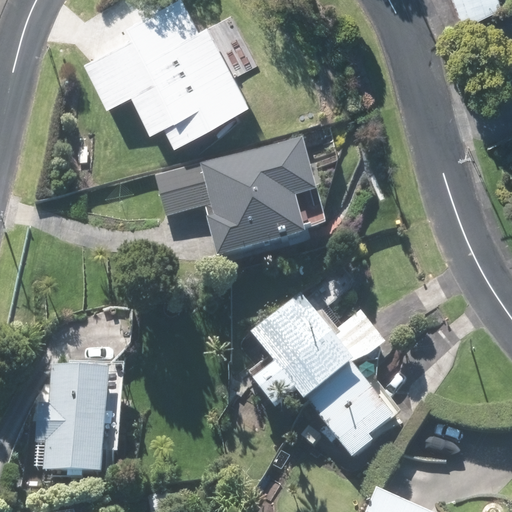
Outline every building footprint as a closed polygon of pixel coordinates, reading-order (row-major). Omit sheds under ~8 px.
[(83,56),(109,104),(135,90),(155,126),(169,119),(179,137),(249,99),(207,22),(201,25),(187,0),(164,0),(126,21),(131,30),(83,56)] [(454,0),(467,25),(509,5),(506,0),(454,0)] [(324,197),(310,144),(210,171),(208,166),(161,179),(172,217),(211,206),(226,264),(314,240),(304,202),(324,197)] [(403,418),(304,295),(258,332),(283,364),(260,383),(281,409),(304,390),(360,460),(380,444),(376,440),(403,418)] [(113,473),(120,371),(59,366),(57,405),(45,404),(42,444),(54,445),(52,469),(113,473)] [(175,511),(175,492),(151,493),(151,511),(175,511)] [(429,511),(386,492),(377,511),(429,511)]
